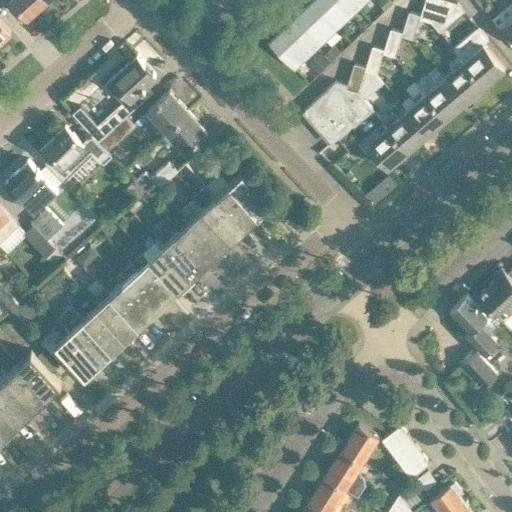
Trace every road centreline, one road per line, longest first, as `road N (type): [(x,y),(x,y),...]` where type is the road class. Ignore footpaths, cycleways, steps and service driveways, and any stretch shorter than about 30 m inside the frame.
road 1 (residential): [(0,511),(346,217)]
road 2 (tertiary): [(67,511),(339,279)]
road 3 (unclassified): [(346,217),(175,37)]
road 4 (unclassified): [(257,511),(331,400),(385,338)]
road 5 (residential): [(511,505),(385,338)]
road 6 (residential): [(0,123),(139,0)]
road 7 (tertiary): [(376,248),(511,133)]
road 8 (unclassified): [(385,338),(511,216)]
